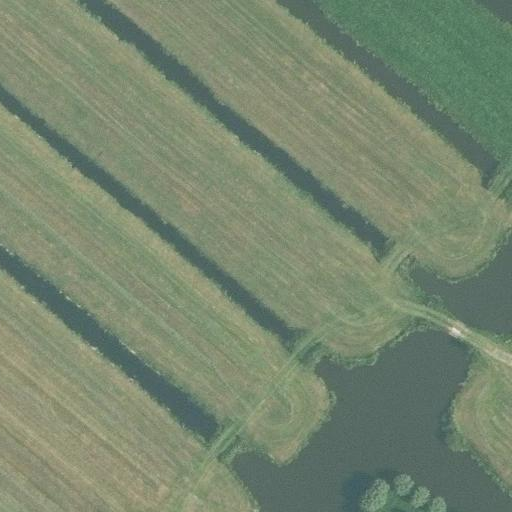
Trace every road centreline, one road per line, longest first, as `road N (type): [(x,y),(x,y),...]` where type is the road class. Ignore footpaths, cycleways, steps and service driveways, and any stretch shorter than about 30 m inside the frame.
road 1 (track): [(511,361),(438,318),(408,312),(386,283),(402,244),(492,192),(511,168)]
road 2 (track): [(408,312),(348,322),(314,340),(176,511)]
